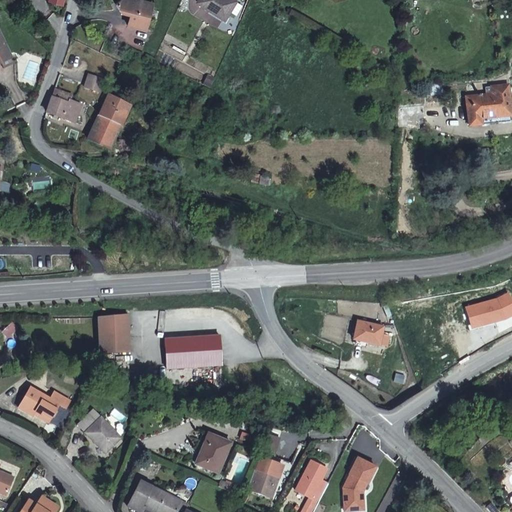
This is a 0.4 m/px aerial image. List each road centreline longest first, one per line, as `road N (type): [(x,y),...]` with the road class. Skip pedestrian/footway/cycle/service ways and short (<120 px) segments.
road 1 (unclassified): [(273,278),(254,256),(162,219),(34,140),(35,112),(75,0)]
road 2 (secondary): [(0,294),(251,279)]
road 3 (secondary): [(273,278),(426,270),(511,250)]
road 4 (residential): [(251,279),(289,354),(392,425)]
road 5 (residential): [(392,425),(511,350)]
road 6 (residential): [(98,511),(71,478),(0,428)]
road 7 (unknown): [(511,198),(473,210),(455,199),(468,181),(511,175)]
